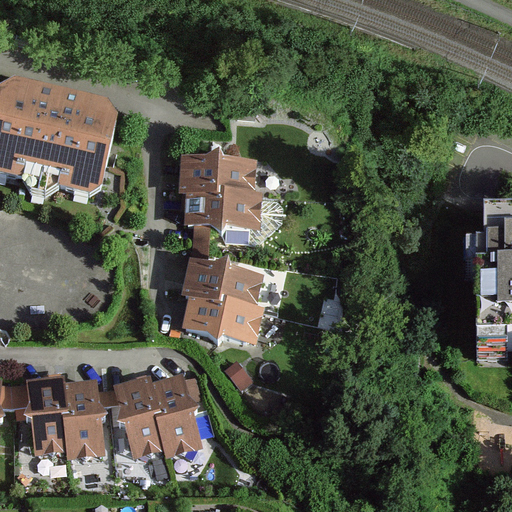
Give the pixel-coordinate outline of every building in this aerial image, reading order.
[(14,91),(0,147),(0,173),(104,199),(124,117),(14,91)] [(228,110),(226,127),(251,129),(252,112),(228,110)] [(260,166),(192,164),(191,193),(259,195),(260,166)] [(264,200),(199,196),(197,225),(262,229),(264,200)] [(222,230),(203,229),(202,261),(221,261),(222,230)] [(511,243),(478,243),(478,275),(458,275),(458,301),(467,301),(470,385),(501,385),(501,374),(511,374),(511,243)] [(202,262),(194,299),(201,300),(234,308),(235,301),(270,309),(276,279),(243,271),(240,262),(227,266),(202,262)] [(201,300),(194,332),(268,348),(277,311),(270,309),(235,301),(234,308),(201,300)] [(155,383),(119,392),(137,462),(172,453),(157,392),(155,383)] [(208,454),(190,383),(157,392),(172,453),(175,463),(208,454)] [(68,386),(34,389),(40,461),(74,458),(69,390),(68,386)] [(109,461),(103,387),(69,390),(74,458),(75,464),(109,461)]
